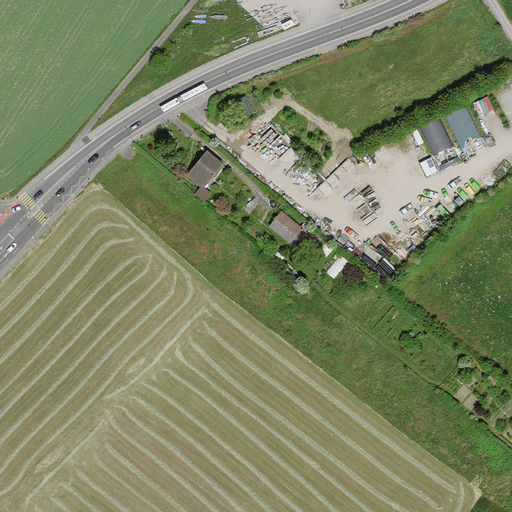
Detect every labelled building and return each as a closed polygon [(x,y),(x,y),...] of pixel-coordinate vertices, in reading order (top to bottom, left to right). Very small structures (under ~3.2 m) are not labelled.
[(490,95),(481,100),(487,111),(496,107),(490,95)] [(466,155),(487,145),(468,104),(448,113),(466,155)] [(442,116),(423,125),(442,168),(461,160),(442,116)] [(208,153),(189,174),(203,187),(222,165),(208,153)] [(423,160),(428,174),(440,170),(435,156),(423,160)] [(281,212),(270,225),(294,244),(299,237),(312,247),(317,240),(281,212)] [(340,253),(329,271),(336,276),(348,258),(340,253)]
